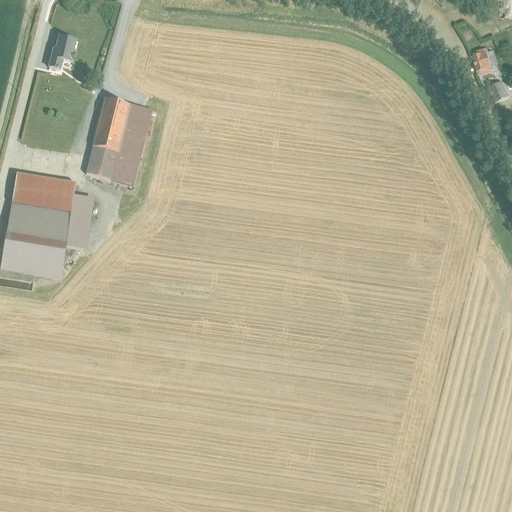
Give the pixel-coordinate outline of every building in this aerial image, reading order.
[(54,49),(49,68),(61,71),(63,61),(74,65),(74,62),(77,52),(73,51),(76,41),(59,37),(56,50),(54,49)] [(475,58),(472,59),(477,75),(481,74),(482,77),(500,71),(494,52),(489,54),(487,50),(474,54),(475,58)] [(502,83),(487,90),(495,106),(510,98),(502,83)] [(118,153),(130,105),(104,99),(95,135),(96,135),(94,142),(93,142),(92,147),(93,147),(118,153)] [(118,153),(93,147),(86,175),(134,187),(153,111),(130,105),(118,153)] [(17,175),(1,269),(61,279),(67,248),(85,251),(95,199),(75,196),(76,185),(17,175)]
